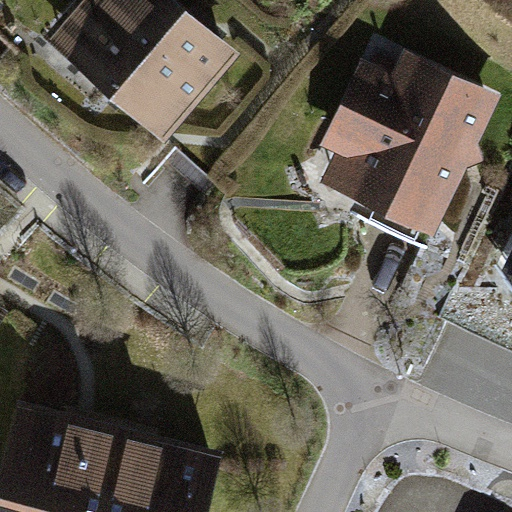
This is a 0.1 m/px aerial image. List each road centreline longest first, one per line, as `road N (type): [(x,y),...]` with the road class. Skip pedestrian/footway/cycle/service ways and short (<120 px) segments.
road 1 (residential): [(370,403),(0,124)]
road 2 (residential): [(370,403),(511,450)]
